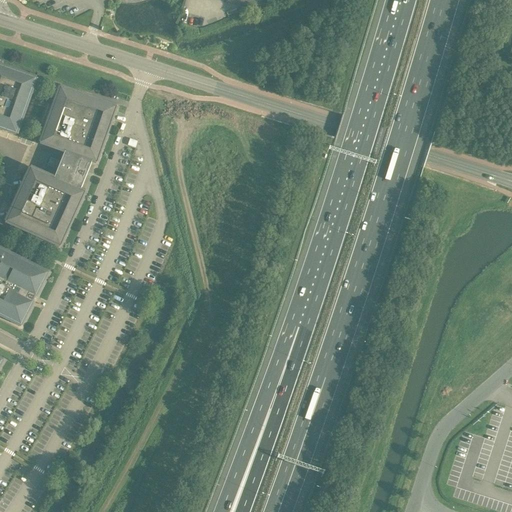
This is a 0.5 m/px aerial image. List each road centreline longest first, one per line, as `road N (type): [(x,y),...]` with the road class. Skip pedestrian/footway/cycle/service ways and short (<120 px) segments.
road 1 (tertiary): [(511,181),(0,19)]
road 2 (motorway): [(325,378),(443,0)]
road 3 (motorway): [(400,0),(304,316)]
road 4 (motorway): [(304,316),(221,511)]
road 5 (motorway): [(304,316),(242,511)]
road 6 (unclassified): [(412,507),(449,417),(511,366)]
road 7 (motorway): [(270,511),(325,378)]
road 8 (motorway): [(286,511),(325,378)]
